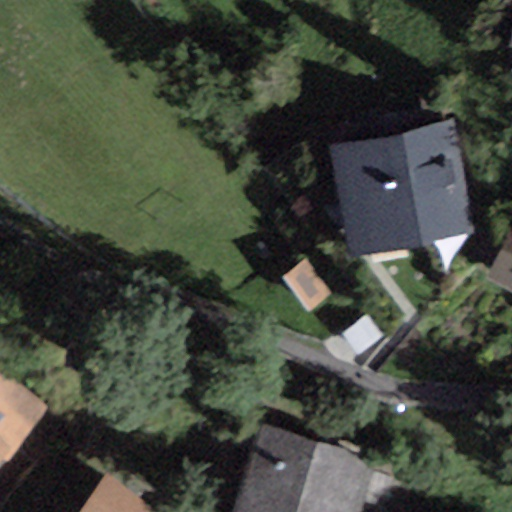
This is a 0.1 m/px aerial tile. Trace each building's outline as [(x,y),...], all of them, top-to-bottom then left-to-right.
[(456,174),(448,131),(418,136),(413,109),(387,114),(390,128),(377,131),(379,143),(340,148),(355,233),(469,209),(463,173),(456,174)] [(511,241),(499,266),(511,272),(511,241)] [(290,274),(310,301),(327,288),(308,261),(290,274)] [(88,355),(96,331),(76,324),(68,348),(88,355)] [(0,428),(23,400),(0,380),(0,428)] [(252,504),(275,511),(339,511),(356,458),(273,433),(252,504)] [(0,505),(0,511),(38,511),(65,481),(39,459),(0,505)] [(140,511),(113,491),(96,511),(140,511)]
